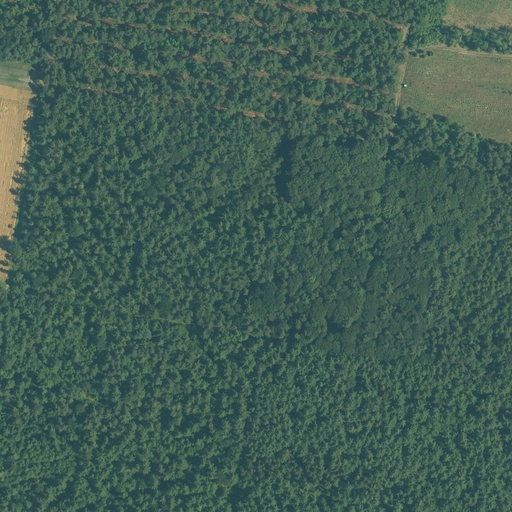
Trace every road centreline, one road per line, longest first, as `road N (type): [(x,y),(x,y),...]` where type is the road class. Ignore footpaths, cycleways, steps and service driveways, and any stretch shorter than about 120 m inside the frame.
road 1 (track): [(0,291),(511,384)]
road 2 (track): [(0,32),(50,39),(0,346)]
road 3 (track): [(413,0),(364,356)]
road 4 (track): [(258,336),(236,511)]
